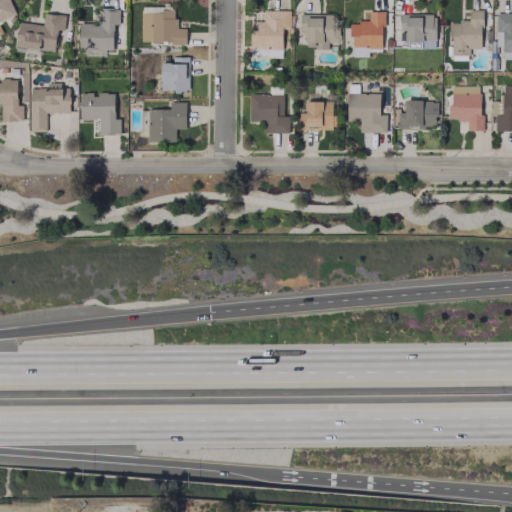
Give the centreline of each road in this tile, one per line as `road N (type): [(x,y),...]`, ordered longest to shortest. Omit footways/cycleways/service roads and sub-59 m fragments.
road 1 (residential): [(0,154),(42,164),(511,168)]
road 2 (motorway): [(0,432),(511,420)]
road 3 (motorway): [(511,365),(0,365)]
road 4 (motorway): [(511,286),(209,313)]
road 5 (motorway): [(0,449),(262,474)]
road 6 (motorway): [(262,474),(511,495)]
road 7 (motorway): [(209,313),(0,333)]
road 8 (residential): [(224,164),(224,0)]
